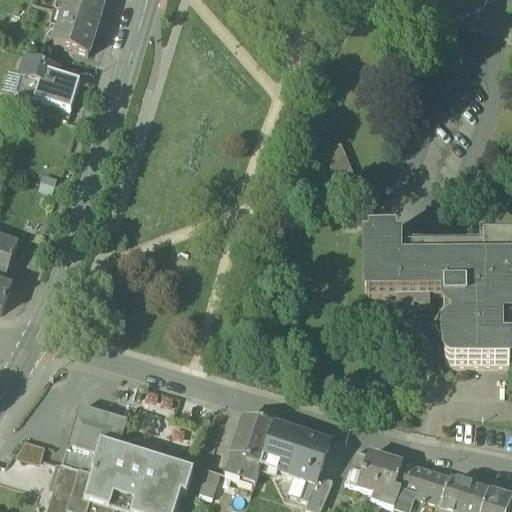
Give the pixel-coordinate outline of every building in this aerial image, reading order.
[(67,0),(62,19),(97,30),(105,0),(67,0)] [(87,63),(97,30),(62,19),(53,52),(87,63)] [(25,63),(19,82),(53,92),(56,80),(57,80),(59,74),(25,63)] [(79,87),(57,80),(56,80),(53,92),(19,82),(13,100),(70,117),(79,87)] [(29,118),(25,129),(48,137),(52,126),(29,118)] [(25,129),(21,140),(44,148),(48,137),(25,129)] [(21,140),(17,151),(40,159),(44,148),(21,140)] [(0,242),(0,284),(4,285),(17,249),(0,242)] [(509,330),(511,330),(511,250),(481,251),(481,263),(416,263),(416,253),(399,254),(399,253),(392,254),(392,248),(370,248),(370,254),(365,254),(365,309),(396,309),(396,319),(440,318),(440,321),(436,324),(433,332),(436,341),(443,347),(443,359),(444,359),(444,368),(445,373),(450,376),(508,375),(508,359),(509,359),(509,330)] [(10,294),(0,290),(0,319),(1,319),(10,294)] [(79,414),(77,421),(80,422),(85,419),(86,416),(79,414)] [(108,422),(86,416),(85,419),(80,422),(77,421),(60,473),(60,475),(88,483),(90,477),(91,477),(100,449),(108,422)] [(126,428),(108,422),(100,449),(118,455),(119,452),(126,428)] [(253,493),(259,474),(273,433),(244,423),(224,483),(253,493)] [(318,484),(329,452),(273,433),(259,474),(306,490),(315,493),(318,484)] [(12,467),(39,475),(44,456),(24,449),(12,467)] [(98,511),(176,511),(181,500),(185,501),(193,477),(180,474),(181,471),(119,452),(118,455),(100,449),(91,477),(93,478),(84,508),(98,511)] [(349,480),(361,483),(368,463),(356,460),(349,480)] [(344,493),(373,502),(385,468),(368,462),(368,463),(361,483),(349,480),(344,493)] [(401,473),(385,468),(373,502),(370,510),(375,511),(395,511),(400,500),(393,497),(401,473)] [(98,511),(84,508),(93,478),(91,477),(90,477),(88,483),(60,475),(60,473),(56,471),(48,497),(53,498),(48,511),(98,511)] [(393,497),(400,500),(416,505),(424,480),(401,473),(393,497)] [(199,499),(212,504),(219,481),(207,476),(199,499)] [(416,505),(414,511),(418,511),(442,511),(452,489),(424,480),(416,505)] [(322,511),(332,489),(318,484),(315,493),(306,490),(300,508),(307,511),(306,511),(322,511)] [(510,511),(511,508),(452,489),(442,511),(510,511)] [(413,511),(414,511),(416,505),(400,500),(395,511),(413,511)]
